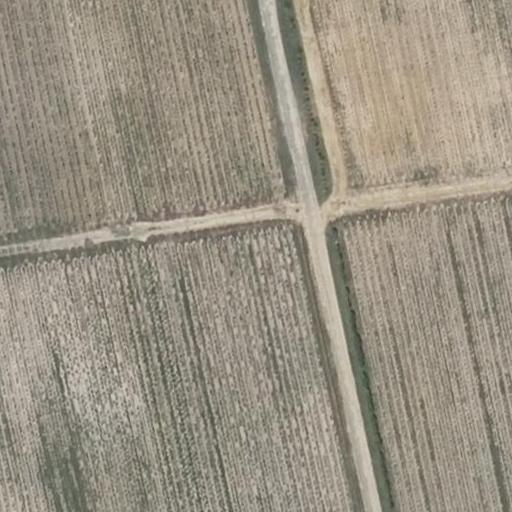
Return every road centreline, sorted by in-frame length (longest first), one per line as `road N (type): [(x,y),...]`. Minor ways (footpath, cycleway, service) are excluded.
road 1 (track): [(375,511),(267,0)]
road 2 (track): [(511,179),(0,251)]
